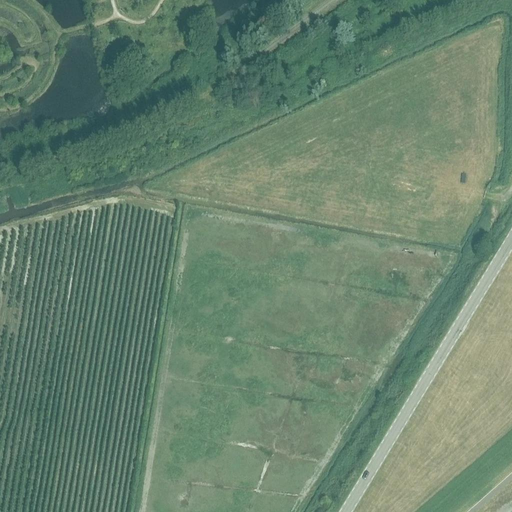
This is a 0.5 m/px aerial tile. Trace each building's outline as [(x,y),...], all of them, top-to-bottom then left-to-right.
[(378,0),(364,10),(368,16),(389,0),(378,0)] [(430,0),(415,6),(417,12),(447,0),(430,0)] [(413,7),(365,29),(368,35),(416,13),(413,7)] [(347,24),(304,55),(308,60),(351,29),(347,24)] [(294,64),(249,92),(252,97),(298,69),(294,64)]
